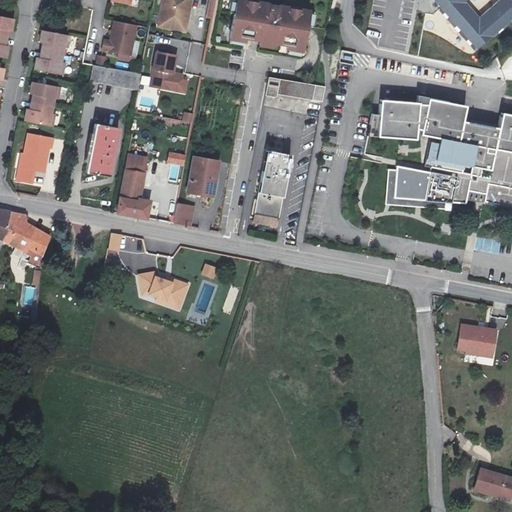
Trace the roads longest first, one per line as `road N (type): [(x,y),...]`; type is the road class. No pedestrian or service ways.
road 1 (tertiary): [(422,281),(0,200)]
road 2 (unclassified): [(422,281),(438,511)]
road 3 (residential): [(492,75),(377,53),(346,23),(351,0)]
road 4 (residential): [(30,0),(0,160)]
road 5 (unknown): [(197,7),(192,66),(253,79)]
